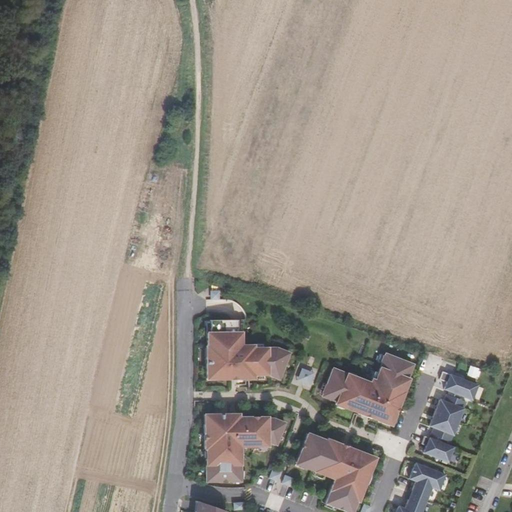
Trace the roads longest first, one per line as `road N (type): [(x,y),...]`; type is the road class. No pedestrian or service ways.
road 1 (track): [(0,352),(85,0)]
road 2 (track): [(185,278),(195,176),(198,29),(191,0)]
road 3 (residential): [(171,485),(185,278)]
road 4 (residential): [(375,511),(434,356)]
road 5 (track): [(194,13),(157,173)]
road 6 (residential): [(171,485),(258,495),(300,511)]
